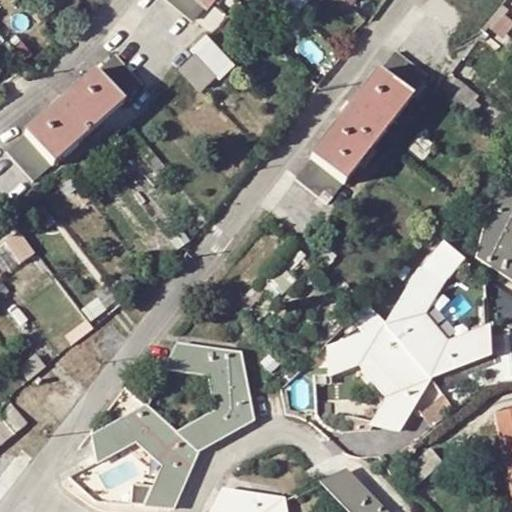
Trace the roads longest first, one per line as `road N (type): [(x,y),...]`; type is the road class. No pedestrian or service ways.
road 1 (residential): [(31,484),(408,0)]
road 2 (residential): [(188,511),(205,472),(268,432),(287,430),(322,456)]
road 3 (residential): [(0,117),(73,59),(125,0)]
